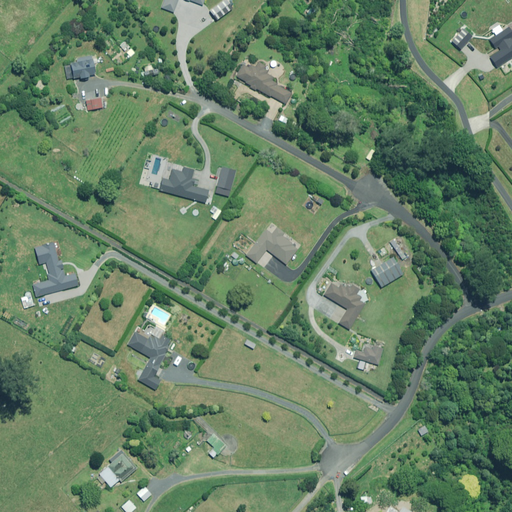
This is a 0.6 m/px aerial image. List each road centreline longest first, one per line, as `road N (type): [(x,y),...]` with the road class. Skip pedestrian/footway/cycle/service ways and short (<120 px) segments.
road 1 (residential): [(511,202),(473,144),(453,93),(421,62),(402,0)]
road 2 (unclassified): [(473,307),(437,334),(383,433),(340,462)]
road 3 (residential): [(367,191),(197,96)]
road 4 (residential): [(473,307),(430,241),(367,191)]
